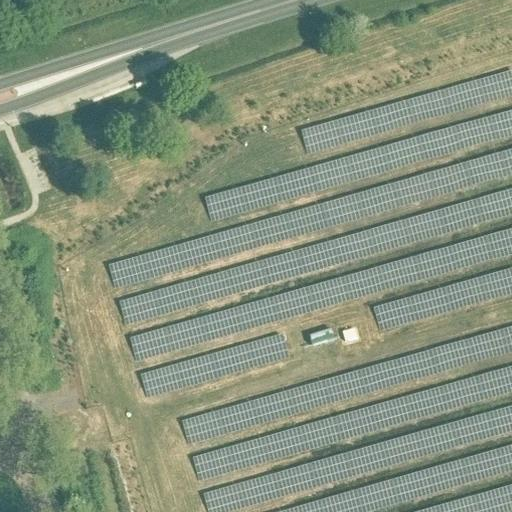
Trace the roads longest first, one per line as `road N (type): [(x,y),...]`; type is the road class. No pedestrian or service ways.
road 1 (primary): [(0,111),(188,35)]
road 2 (primary): [(188,35),(0,86)]
